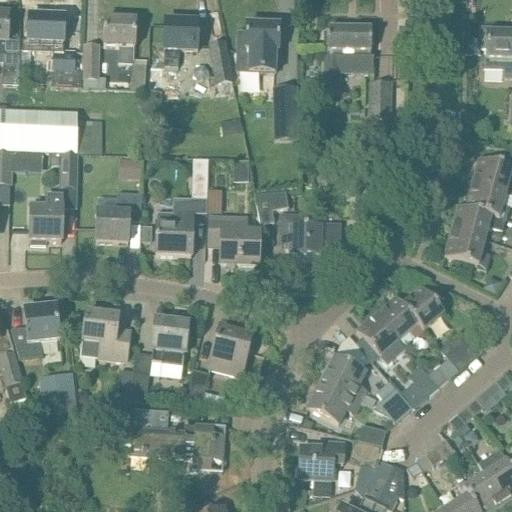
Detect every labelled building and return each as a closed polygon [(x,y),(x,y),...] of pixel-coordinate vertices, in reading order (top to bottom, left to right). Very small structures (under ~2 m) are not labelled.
[(0,18),(0,66),(3,67),(2,89),(18,90),(20,44),(7,43),(8,18),(0,18)] [(64,21),(28,19),(27,44),(22,44),(21,55),(54,56),(52,91),(82,92),(82,76),(74,76),(75,56),(63,55),(64,21)] [(134,44),(135,24),(104,22),(103,50),(119,51),(118,67),(133,68),(134,44)] [(152,34),(151,70),(192,71),(195,55),(197,55),(197,46),(198,26),(164,25),(164,34),(152,34)] [(237,37),(235,76),(274,78),(275,55),(277,56),(278,30),(246,28),(245,38),(237,37)] [(503,32),(480,31),(479,40),(479,52),(480,52),(486,52),(485,72),(503,72),(504,81),(511,81),(511,37),(503,37),(503,32)] [(343,77),(372,77),(372,61),(369,60),(369,55),(370,55),(370,48),(372,47),(373,38),(371,37),(371,33),(327,32),(327,35),(324,36),(324,50),(326,52),(326,54),(327,54),(327,60),(323,60),(323,95),(343,95),(343,77)] [(469,40),(468,57),(480,57),(480,52),(479,52),(479,40),(469,40)] [(224,46),(208,49),(216,89),(217,89),(218,92),(232,89),(224,46)] [(98,50),(84,49),(83,76),(82,76),(82,92),(96,93),(98,50)] [(388,122),(389,88),(370,87),(370,122),(388,122)] [(296,92),(273,93),(274,144),(276,144),(296,143),(297,143),(296,92)] [(76,118),(0,114),(0,154),(75,156),(76,118)] [(241,136),(239,122),(219,126),(222,139),(241,136)] [(11,158),(0,157),(0,190),(10,191),(11,158)] [(78,160),(63,159),(62,194),(77,194),(78,160)] [(127,162),(127,182),(140,182),(141,163),(127,162)] [(511,177),(511,171),(478,162),(471,189),(506,199),(511,177)] [(208,164),(192,163),(191,203),(206,204),(207,196),(208,164)] [(506,199),(471,189),(465,212),(457,210),(457,212),(504,225),(504,224),(505,224),(508,211),(503,210),(506,199)] [(285,195),(254,199),(260,230),(274,227),(271,215),(288,212),(285,195)] [(206,204),(206,216),(219,217),(219,208),(215,204),(213,204),(213,197),(207,196),(206,204)] [(141,200),(116,199),(116,217),(96,216),(95,246),(127,248),(128,226),(140,226),(141,200)] [(29,245),(31,245),(31,249),(44,249),(45,245),(61,245),(62,201),(47,201),(47,214),(30,214),(29,245)] [(502,235),(504,225),(457,212),(450,237),(483,246),(487,231),(502,235)] [(192,218),(156,217),(155,260),(191,261),(192,218)] [(300,219),(279,218),(278,250),(289,250),(288,266),(320,267),(321,250),(339,250),(339,236),(339,229),(326,229),(325,228),(322,228),(322,230),(299,229),(300,219)] [(244,225),(210,224),(209,250),(222,250),(221,268),(256,269),(257,239),(243,239),(244,225)] [(142,230),(141,246),(151,246),(151,230),(142,230)] [(483,246),(450,237),(444,260),(477,269),(476,273),(486,276),(490,259),(480,257),(483,246)] [(443,318),(420,290),(411,298),(412,299),(402,308),(395,301),(394,303),(422,336),(443,318)] [(422,336),(394,303),(375,319),(405,354),(406,355),(406,354),(399,345),(408,336),(414,343),(422,336)] [(55,311),(24,314),(25,332),(10,334),(19,363),(42,361),(41,348),(59,346),(55,311)] [(118,320),(85,316),(80,359),(126,365),(128,345),(115,343),(118,320)] [(362,342),(355,347),(372,367),(379,362),(380,360),(388,369),(405,354),(375,319),(356,335),(362,342)] [(187,328),(156,325),(151,366),(182,369),(187,328)] [(222,332),(221,332),(209,373),(241,381),(251,340),(237,336),(238,334),(223,330),(222,332)] [(460,337),(440,355),(448,364),(458,376),(478,358),(460,337)] [(21,387),(13,357),(0,360),(0,369),(6,391),(21,387)] [(362,377),(334,362),(321,388),(357,406),(363,395),(355,391),(362,377)] [(458,376),(448,364),(428,381),(438,393),(458,376)] [(209,378),(193,374),(184,407),(201,411),(209,378)] [(114,404),(129,405),(132,377),(118,375),(114,404)] [(145,407),(148,379),(132,377),(129,405),(145,407)] [(56,396),(42,398),(44,418),(75,414),(70,378),(54,380),(56,396)] [(428,381),(425,378),(399,400),(410,412),(412,414),(438,393),(428,381)] [(511,387),(504,378),(490,391),(501,403),(506,399),(503,396),(511,387)] [(388,386),(376,397),(382,404),(394,394),(395,393),(388,386)] [(357,406),(321,388),(308,413),(336,428),(343,414),(351,418),(357,406)] [(490,391),(466,411),(474,419),(482,412),(487,417),(501,403),(490,391)] [(399,400),(394,394),(382,404),(372,413),(386,420),(392,427),(410,412),(399,400)] [(462,440),(470,434),(464,428),(474,419),(466,411),(449,426),(462,440)] [(223,441),(224,441),(225,432),(184,429),(183,438),(166,436),(167,426),(138,424),(139,413),(125,412),(123,446),(129,447),(128,460),(181,463),(181,459),(192,459),(191,473),(210,474),(211,466),(221,466),(223,441)] [(357,444),(381,450),(385,434),(361,428),(357,444)] [(357,444),(354,444),(349,462),(376,469),(381,450),(357,444)] [(446,445),(436,452),(442,461),(452,454),(446,445)] [(341,468),(342,448),(328,447),(328,453),(300,452),(299,484),(312,484),(319,485),(329,485),(330,467),(341,468)] [(436,452),(425,459),(431,468),(442,461),(436,452)] [(511,473),(499,454),(476,468),(483,477),(484,477),(503,507),(511,501),(511,473)] [(341,511),(371,511),(381,494),(392,470),(380,465),(377,474),(372,486),(354,493),(362,502),(357,511),(343,511),(342,511),(341,511)] [(416,465),(405,471),(412,481),(422,474),(416,465)] [(360,470),(354,492),(372,486),(377,474),(360,470)] [(392,511),(398,501),(403,504),(402,474),(392,470),(381,494),(375,507),(372,511),(392,511)] [(462,491),(467,499),(475,511),(496,511),(503,507),(484,477),(483,477),(462,491)] [(312,484),(312,499),(329,500),(329,485),(319,485),(312,484)] [(475,511),(467,499),(447,511),(475,511)]
